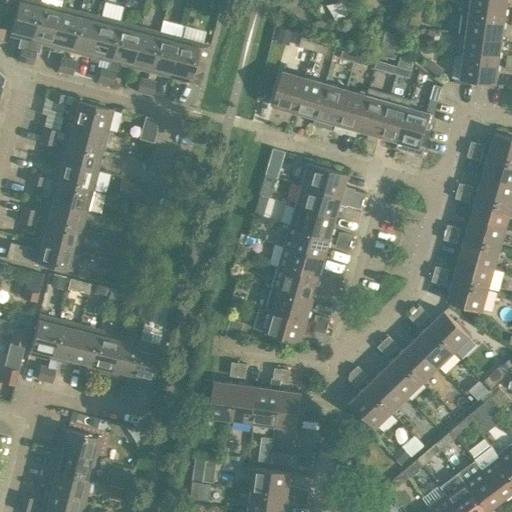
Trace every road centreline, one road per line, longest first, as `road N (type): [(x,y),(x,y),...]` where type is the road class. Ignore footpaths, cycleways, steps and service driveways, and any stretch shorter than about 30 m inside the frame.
road 1 (residential): [(438,188),(416,277),(347,345)]
road 2 (residential): [(347,345),(348,308),(385,174)]
road 3 (residential): [(321,511),(336,365)]
road 4 (residential): [(23,78),(160,112)]
road 5 (residential): [(22,416),(50,396),(141,422)]
road 6 (residential): [(385,174),(263,139)]
road 7 (residential): [(438,188),(466,114),(511,116)]
road 8 (residential): [(336,365),(215,351)]
